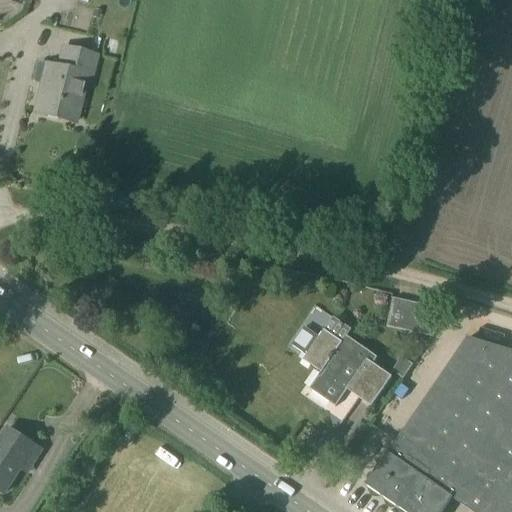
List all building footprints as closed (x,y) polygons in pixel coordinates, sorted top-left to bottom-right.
[(37,67),(33,82),(35,86),(41,87),(34,114),(73,124),(85,77),(89,78),(90,75),(95,56),(62,48),(57,68),(46,66),(40,64),(37,67)] [(432,309),(393,300),(386,328),(431,338),(432,338),(441,324),(429,321),(432,309)] [(305,328),(292,347),(306,357),(303,360),(320,373),(316,379),(309,390),(335,409),(342,398),(347,391),(371,408),(392,379),(367,362),(372,355),(346,337),(341,344),(324,333),(323,332),(319,338),(305,328)] [(387,454),(364,487),(401,511),(443,511),(452,500),(468,511),(511,511),(511,353),(467,340),(388,455),(387,454)] [(402,380),(411,366),(402,360),(392,374),(402,380)] [(0,492),(3,494),(34,448),(7,430),(0,441),(0,492)]
